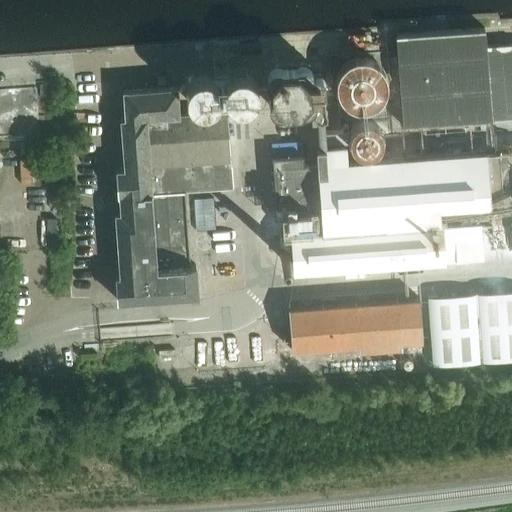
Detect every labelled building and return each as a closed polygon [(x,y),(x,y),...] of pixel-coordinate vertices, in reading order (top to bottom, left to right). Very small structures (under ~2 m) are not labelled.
[(511,42),(486,44),(485,29),(396,36),(403,125),(511,116),(511,42)] [(336,83),(336,86),(337,89),(338,92),(339,95),(340,98),(342,101),(344,103),(347,105),(350,107),(353,109),(356,110),(359,110),(362,111),(365,110),(369,110),(372,109),(375,107),(377,106),(380,104),(382,101),(384,99),(386,96),(387,93),(388,90),(388,87),(388,83),(388,80),(387,77),(386,74),(384,71),(383,68),(380,66),(378,64),(375,62),(372,61),(369,59),(366,59),(363,59),(359,59),(356,59),(353,60),(350,62),(347,63),(345,65),(343,68),(341,70),(339,73),(338,76),(337,79),(336,83)] [(268,73),(268,76),(268,79),(269,82),(270,84),(271,97),(270,99),(269,103),(270,106),(271,109),(273,111),(276,113),(278,114),(282,114),(287,113),(308,112),(311,111),(313,109),(316,107),(316,111),(318,115),(323,117),(327,114),(329,110),(326,106),(326,78),(325,77),(324,75),(321,74),(319,73),(317,73),(315,74),(315,72),(314,70),(312,67),(310,65),(307,64),(305,65),(303,65),(300,66),(298,67),(284,68),(281,67),(279,66),(277,67),(274,67),(272,69),(270,71),(268,73)] [(226,90),(225,92),(226,95),(226,97),(227,99),(228,101),(229,103),(230,104),(232,106),(234,107),(236,108),(238,109),(240,110),(242,110),(244,110),(246,110),(248,109),(251,108),(252,107),(254,106),(256,104),(257,103),(258,101),(259,99),(260,97),(260,94),(261,92),(260,90),(260,88),(259,86),(258,84),(257,82),(256,80),(254,79),(252,78),(250,76),(248,76),(246,75),(244,75),(242,75),(240,75),(238,76),(235,76),(234,78),(232,79),(230,80),(229,82),(228,84),(227,86),(226,88),(226,90)] [(188,93),(188,95),(188,97),(188,100),(189,102),(190,104),(191,106),(192,107),(194,109),(196,110),(198,111),(199,112),(200,112),(202,112),(203,113),(204,113),(206,113),(208,112),(209,112),(211,112),(213,111),(214,110),(216,109),(218,107),(219,105),(220,104),(221,102),(222,99),(222,97),(223,95),(222,93),(222,91),(221,89),(220,87),(219,85),(218,83),(216,82),(214,80),(212,79),(210,79),(208,78),(206,78),(204,78),(202,78),(200,79),(198,79),(196,80),(194,82),(192,83),(191,85),(190,87),(189,89),(188,91),(188,93)] [(52,83),(40,84),(41,96),(53,95),(52,83)] [(25,132),(36,131),(34,86),(0,87),(0,99),(4,100),(4,110),(21,109),(21,119),(24,119),(25,132)] [(114,192),(111,195),(112,211),(115,214),(118,214),(121,276),(117,276),(119,300),(198,295),(196,265),(190,265),(185,190),(233,186),(228,111),(211,112),(209,112),(208,112),(206,113),(204,113),(203,113),(202,112),(199,113),(199,112),(198,111),(196,110),(194,109),(192,107),(191,106),(190,104),(189,102),(188,100),(188,97),(188,98),(187,89),(186,89),(186,86),(125,90),(126,119),(122,119),(126,169),(119,169),(120,192),(114,192)] [(350,137),(349,139),(350,141),(350,143),(350,145),(351,147),(352,149),(354,151),(355,152),(357,154),(359,155),(361,156),(363,156),(365,156),(367,157),(369,156),(371,156),(373,155),(375,154),(377,153),(379,152),(380,150),(382,148),(382,146),(383,144),(384,142),(384,140),(384,138),(384,136),(383,134),(382,132),(381,130),(380,128),(378,126),(376,125),(375,124),(373,123),(371,123),(368,122),(366,122),(364,122),(362,123),(360,124),(358,124),(356,126),(355,127),(353,129),(352,131),(351,132),(350,134),(350,137)] [(288,155),(272,157),(276,211),(291,210),(292,233),(295,271),(477,257),(476,250),(511,247),(511,149),(348,161),(347,146),(317,148),(318,164),(304,165),(303,154),(288,155)] [(213,198),(193,199),(195,231),(215,229),(213,198)] [(511,358),(511,290),(427,296),(431,364),(511,358)] [(419,297),(288,306),(291,349),(357,345),(358,350),(400,347),(399,341),(422,340),(419,297)]
